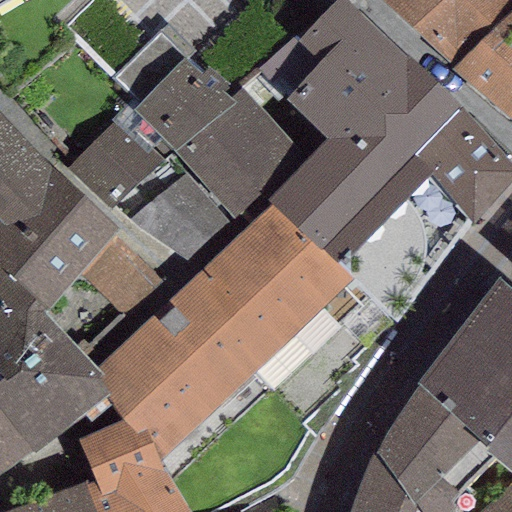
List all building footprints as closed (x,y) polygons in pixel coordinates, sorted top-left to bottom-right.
[(405,48),(353,0),(327,0),(257,66),(322,127),(325,131),(266,192),(273,197),(318,242),(413,145),(457,99),(460,97),(410,49),(407,46),(405,48)] [(511,0),(378,0),(455,66),(511,112),(511,0)] [(159,30),(111,74),(135,95),(109,118),(113,120),(146,149),(150,145),(164,157),(174,145),(234,99),(230,94),(221,87),(228,81),(206,64),(202,70),(183,55),(159,30)] [(234,99),(174,145),(233,215),(301,149),(243,84),(230,94),(234,99)] [(511,173),(511,158),(457,99),(413,145),(432,161),(427,165),(475,217),(511,173)] [(61,171),(0,109),(0,265),(45,309),(114,233),(121,226),(104,211),(61,171)] [(113,120),(61,171),(104,211),(112,204),(164,157),(150,145),(146,149),(113,120)] [(233,215),(174,145),(164,157),(112,204),(121,214),(140,231),(188,259),(233,215)] [(432,161),(413,145),(318,242),(400,323),(475,217),(427,165),(432,161)] [(318,242),(273,197),(174,288),(251,370),(317,433),(400,323),(318,242)] [(164,283),(114,233),(45,309),(69,332),(90,356),(164,283)] [(511,252),(503,264),(511,272),(511,252)] [(45,309),(0,265),(0,371),(1,372),(69,332),(45,309)] [(511,279),(498,268),(416,373),(419,376),(488,433),(482,438),(490,444),(511,462),(511,279)] [(251,370),(174,288),(103,357),(109,383),(110,400),(125,415),(137,429),(148,425),(159,452),(164,464),(192,511),(226,511),(277,488),(291,478),(317,433),(251,370)] [(90,356),(69,332),(1,372),(0,373),(0,404),(35,445),(105,391),(104,384),(98,373),(101,369),(90,356)] [(488,433),(419,376),(375,443),(413,500),(422,511),(448,511),(457,502),(449,493),(490,444),(482,438),(488,433)] [(0,466),(35,445),(0,404),(0,466)] [(125,415),(78,435),(94,474),(101,490),(164,464),(159,452),(148,425),(137,429),(125,415)] [(408,511),(413,500),(375,443),(356,489),(347,511),(408,511)] [(511,511),(511,462),(490,444),(449,493),(457,502),(465,511),(511,511)] [(192,511),(164,464),(101,490),(94,474),(84,477),(97,511),(192,511)] [(0,508),(0,511),(97,511),(84,477),(0,508)] [(465,511),(457,502),(448,511),(422,511),(413,500),(408,511),(465,511)]
